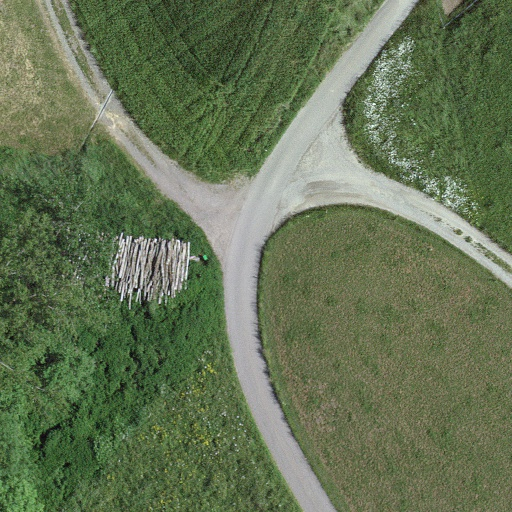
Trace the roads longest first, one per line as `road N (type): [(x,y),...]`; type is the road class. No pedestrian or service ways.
road 1 (unclassified): [(320,511),(263,408),(248,359),(244,254),(286,155),(402,0)]
road 2 (track): [(49,0),(102,102),(248,236)]
road 3 (track): [(511,272),(437,219),(286,155)]
